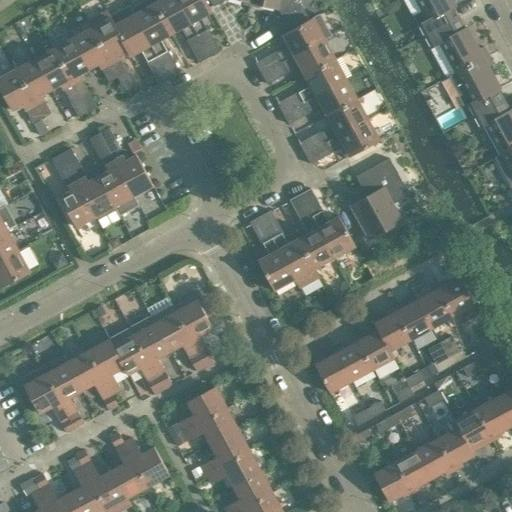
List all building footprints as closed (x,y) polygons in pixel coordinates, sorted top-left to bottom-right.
[(139,0),(133,3),(132,7),(134,12),(135,12),(169,76),(180,70),(168,48),(166,49),(160,37),(171,32),(153,0),(139,0)] [(153,0),(171,32),(182,26),(188,37),(187,38),(199,60),(209,54),(179,0),(153,0)] [(179,0),(209,54),(220,49),(220,48),(208,27),(206,27),(200,16),(211,9),(206,0),(179,0)] [(253,0),(278,6),(278,5),(282,13),(277,16),(283,27),(307,15),(299,0),(253,0)] [(419,0),(423,7),(413,12),(418,22),(424,34),(454,17),(449,7),(456,3),(453,0),(419,0)] [(130,3),(110,14),(115,22),(114,23),(127,46),(126,46),(130,54),(142,48),(148,59),(147,60),(159,82),(169,76),(135,12),(134,12),(132,7),(130,3)] [(107,8),(87,18),(118,74),(125,89),(135,83),(127,69),(119,56),(120,56),(117,51),(126,46),(127,46),(114,23),(115,22),(110,14),(107,8)] [(276,49),(255,60),(261,71),(324,36),(324,37),(333,32),(320,9),(312,14),(313,16),(283,33),(289,44),(277,50),(276,49)] [(454,17),(424,34),(431,45),(441,39),(457,69),(488,52),(483,43),(479,46),(467,24),(460,28),(454,17)] [(87,18),(68,29),(89,67),(98,61),(101,66),(109,79),(118,74),(87,18)] [(68,29),(51,38),(55,45),(53,46),(87,109),(88,109),(97,104),(89,90),(81,77),(82,76),(79,72),(89,67),(68,29)] [(324,36),(261,71),(267,81),(288,70),(287,69),(299,62),(305,73),(335,56),(324,37),(324,36)] [(53,46),(34,56),(51,87),(60,82),(63,87),(63,86),(71,100),(78,114),(87,109),(53,46)] [(457,69),(448,74),(464,103),(471,115),(474,113),(499,100),(493,89),(500,85),(488,63),(493,61),(488,52),(457,69)] [(34,56),(15,67),(42,116),(42,115),(52,110),(42,92),(51,87),(34,56)] [(298,89),(277,100),(283,111),(346,76),(335,56),(305,73),(311,84),(299,90),(298,89)] [(15,67),(0,75),(0,85),(12,108),(23,103),(25,107),(33,121),(42,116),(15,67)] [(346,76),(283,111),(289,121),(309,110),(309,109),(321,102),(327,113),(357,96),(346,76)] [(320,129),(299,140),(305,151),(368,117),(357,96),(327,113),(332,124),(320,130),(320,129)] [(499,100),(474,113),(480,125),(486,122),(502,151),(511,145),(511,106),(505,110),(499,100)] [(42,117),(33,121),(40,133),(49,128),(42,117)] [(368,117),(305,151),(311,161),(340,146),(345,156),(379,137),(368,117)] [(109,125),(99,130),(133,194),(153,183),(136,152),(127,158),(109,125)] [(90,135),(89,135),(107,168),(98,173),(115,204),(119,213),(138,202),(133,194),(99,130),(90,135)] [(502,151),(496,154),(511,184),(511,145),(502,151)] [(70,146),(61,151),(96,214),(115,204),(98,173),(89,178),(70,146)] [(61,151),(51,156),(69,189),(59,194),(76,225),(96,214),(61,151)] [(361,197),(350,203),(368,236),(402,218),(393,201),(409,192),(389,155),(356,174),(364,188),(361,197)] [(311,186),(300,192),(335,255),(356,244),(339,214),(328,220),(324,212),(326,211),(315,193),(311,186)] [(300,192),(290,197),(304,223),(305,222),(309,230),(298,236),(315,266),(316,266),(335,255),(300,192)] [(0,206),(0,231),(7,228),(16,223),(5,203),(0,206)] [(271,208),(260,213),(295,277),(300,286),(320,275),(316,266),(315,266),(298,236),(291,239),(288,240),(285,233),(271,208)] [(260,213),(250,219),(261,241),(263,241),(268,252),(258,258),(274,289),(295,277),(260,213)] [(0,257),(18,248),(7,228),(0,231),(0,257)] [(117,233),(109,238),(113,246),(122,241),(117,233)] [(18,248),(0,257),(0,284),(30,269),(18,248)] [(55,253),(53,260),(57,267),(68,261),(61,249),(55,253)] [(444,277),(436,282),(453,314),(458,322),(479,310),(475,302),(459,274),(446,281),(444,277)] [(429,290),(417,297),(432,325),(453,314),(436,282),(427,287),(429,290)] [(198,289),(173,303),(206,363),(214,359),(200,332),(213,326),(207,315),(211,313),(198,289)] [(402,300),(394,305),(411,337),(432,325),(417,297),(404,304),(402,300)] [(101,302),(93,307),(98,315),(106,311),(101,302)] [(173,303),(152,314),(171,349),(183,342),(197,368),(206,363),(173,303)] [(387,313),(374,320),(378,327),(390,348),(411,337),(394,305),(385,310),(387,313)] [(152,314),(131,326),(164,386),(172,382),(158,355),(171,349),(152,314)] [(131,326),(110,337),(125,365),(124,365),(128,372),(141,365),(155,391),(164,386),(131,326)] [(364,330),(355,335),(373,367),(394,355),(390,348),(378,327),(366,334),(364,330)] [(490,329),(476,337),(481,346),(495,338),(490,329)] [(455,339),(452,333),(440,339),(443,346),(455,339)] [(349,343),(336,350),(351,378),(373,367),(355,335),(347,340),(349,343)] [(110,336),(88,348),(112,392),(121,387),(112,371),(124,365),(125,365),(110,337),(110,336)] [(462,345),(447,353),(452,362),(467,354),(462,345)] [(88,348),(67,359),(82,387),(94,381),(103,397),(112,392),(88,348)] [(491,349),(476,357),(481,366),(496,359),(491,350),(491,349)] [(322,353),(313,358),(315,361),(315,362),(330,390),(351,378),(336,350),(324,356),(322,353)] [(63,352),(42,364),(69,414),(75,424),(84,420),(74,401),(70,394),(82,387),(67,359),(63,352)] [(447,353),(433,360),(438,369),(452,362),(447,353)] [(476,357),(462,365),(467,374),(481,366),(476,357)] [(42,364),(20,376),(40,411),(53,404),(61,419),(69,414),(42,364)] [(419,368),(405,376),(409,383),(410,385),(424,377),(419,368)] [(449,372),(434,380),(438,387),(439,389),(440,389),(454,382),(449,372)] [(409,383),(395,391),(400,400),(414,391),(410,385),(409,383)] [(194,412),(178,420),(182,428),(183,429),(227,405),(215,384),(187,399),(194,412)] [(511,386),(497,394),(511,423),(511,422),(511,386)] [(438,387),(424,395),(429,403),(443,396),(440,389),(439,389),(438,387)] [(112,392),(103,397),(108,407),(118,403),(112,392)] [(497,394),(476,406),(493,438),(502,433),(500,429),(511,423),(497,394)] [(381,398),(366,406),(371,415),(386,407),(381,398)] [(410,402),(396,410),(401,419),(415,412),(410,402)] [(227,405),(183,429),(188,438),(203,429),(210,442),(238,426),(227,405)] [(366,406),(353,413),(357,422),(371,415),(366,406)] [(476,406),(454,418),(458,425),(458,424),(470,446),(470,445),(472,449),(484,442),(493,438),(476,406)] [(396,410),(382,418),(387,427),(401,419),(396,410)] [(69,414),(61,419),(66,429),(75,424),(69,414)] [(178,420),(168,426),(172,434),(182,428),(178,420)] [(458,425),(437,436),(455,468),(463,463),(461,459),(474,452),(472,449),(470,445),(470,446),(458,424),(458,425)] [(217,454),(201,462),(206,472),(250,447),(238,426),(210,442),(217,454)] [(368,426),(354,433),(354,434),(359,442),(373,435),(368,426)] [(183,429),(172,435),(177,444),(188,438),(183,429)] [(110,434),(109,434),(115,445),(124,440),(118,430),(110,434)] [(132,435),(124,440),(148,484),(166,474),(169,472),(154,444),(141,451),(132,435)] [(437,436),(416,447),(432,476),(444,469),(446,472),(455,468),(437,436)] [(124,440),(115,445),(123,461),(111,467),(127,496),(148,484),(124,440)] [(76,452),(75,452),(81,462),(81,463),(90,458),(84,447),(76,452)] [(250,447),(206,472),(210,480),(226,472),(233,484),(261,468),(250,447)] [(416,447),(395,459),(412,491),(421,486),(419,482),(432,476),(416,447)] [(67,456),(67,457),(72,467),(81,462),(75,452),(67,456)] [(99,474),(90,458),(81,463),(105,507),(108,511),(112,511),(130,502),(126,496),(127,496),(111,467),(99,474)] [(374,470),(373,470),(389,499),(389,498),(402,492),(404,495),(412,491),(395,459),(374,470)] [(81,484),(69,490),(80,511),(96,511),(105,507),(81,463),(73,468),(81,484)] [(240,496),(224,505),(227,511),(231,511),(273,490),(261,468),(233,484),(240,496)] [(42,471),(34,475),(39,486),(48,481),(42,471)] [(34,475),(21,482),(26,493),(31,491),(39,486),(34,475)] [(57,497),(48,481),(39,486),(53,511),(80,511),(69,490),(57,497)] [(39,507),(29,511),(53,511),(39,486),(31,491),(39,507)] [(273,490),(231,511),(282,511),(284,511),(273,490)] [(5,498),(0,500),(0,511),(8,511),(10,511),(12,510),(5,498)]
